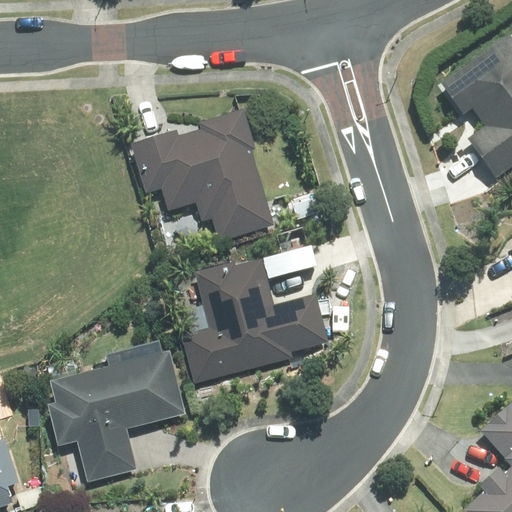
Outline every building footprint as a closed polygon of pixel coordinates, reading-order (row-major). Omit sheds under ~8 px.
[(511,39),(511,38),(444,89),(467,119),(475,113),(486,127),(466,142),(498,184),(511,173),(511,39)] [(214,216),(222,238),(269,225),(247,150),(250,148),(243,122),(234,118),(211,125),(206,134),(176,143),(174,137),(135,148),(148,190),(164,186),(171,208),(199,200),(205,219),(214,216)] [(320,196),(291,201),(295,225),(323,221),(320,196)] [(181,339),(193,386),(290,361),(289,355),(327,346),(315,299),(271,311),(259,265),(235,271),(234,266),(195,275),(196,280),(210,331),(181,339)] [(62,408),(55,410),(63,442),(80,437),(90,478),(132,468),(121,426),(142,420),(140,414),(152,411),(153,417),(180,410),(166,358),(57,388),(62,408)] [(485,491),(464,508),(467,511),(511,511),(511,408),(483,432),(511,465),(511,467),(500,478),(496,472),(481,485),(485,491)] [(9,487),(22,482),(8,437),(0,439),(0,506),(14,502),(9,487)]
